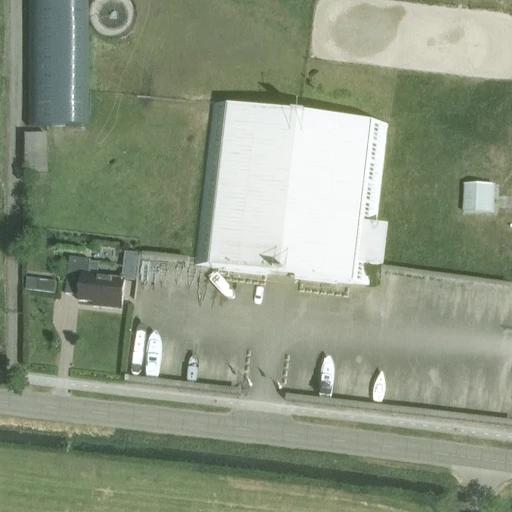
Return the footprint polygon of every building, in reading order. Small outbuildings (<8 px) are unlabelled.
[(27,0),(28,128),(89,128),(88,0),(27,0)] [(0,49),(8,51),(9,43),(0,41),(0,49)] [(195,260),(194,267),(369,287),(372,267),(384,269),(389,227),(376,226),(388,126),(213,105),(195,260)] [(55,171),(55,132),(32,132),(32,171),(55,171)] [(472,163),(472,181),(491,181),(491,164),(472,163)] [(464,186),(463,214),(489,215),(490,187),(464,186)] [(65,296),(79,298),(79,303),(93,305),(93,309),(122,312),(125,282),(104,280),(105,276),(89,275),(90,262),(69,260),(65,296)] [(41,294),(42,281),(27,280),(26,292),(41,294)]
